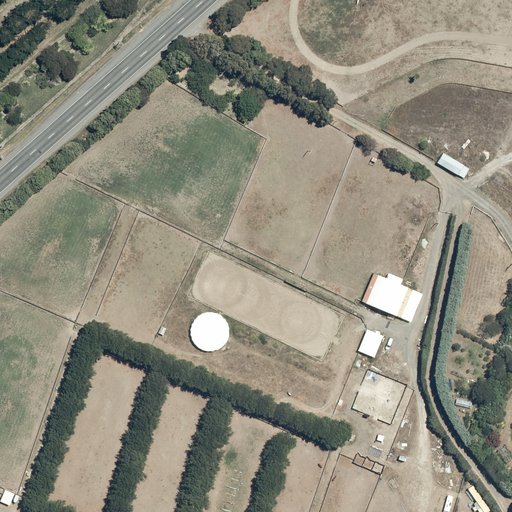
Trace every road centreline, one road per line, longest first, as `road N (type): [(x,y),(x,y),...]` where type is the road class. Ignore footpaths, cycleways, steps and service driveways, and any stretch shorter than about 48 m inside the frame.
road 1 (trunk): [(0,182),(204,0)]
road 2 (trunk): [(134,0),(0,120)]
